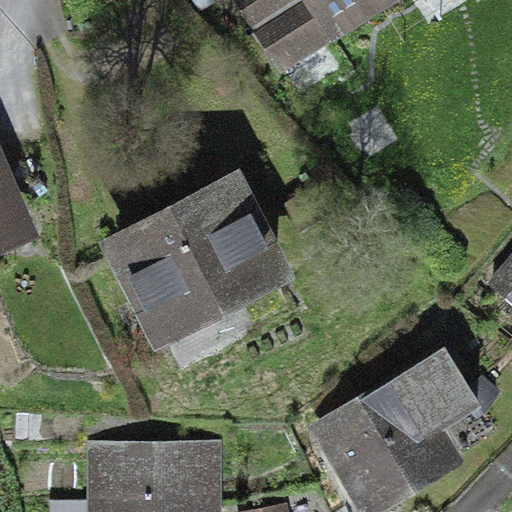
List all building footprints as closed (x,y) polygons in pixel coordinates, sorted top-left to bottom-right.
[(240,0),(277,57),(366,0),(240,0)] [(0,182),(0,244),(23,235),(0,182)] [(236,189),(116,248),(160,336),(280,277),(236,189)] [(511,270),(498,288),(511,299),(511,270)] [(452,354),(313,433),(364,511),(369,511),(461,458),(441,427),(483,402),(452,354)] [(211,511),(212,452),(101,452),(100,511),(211,511)] [(242,511),(292,511),(292,502),(242,506),(242,511)]
